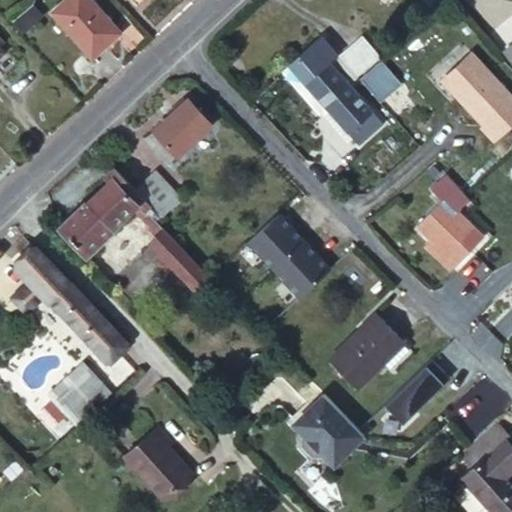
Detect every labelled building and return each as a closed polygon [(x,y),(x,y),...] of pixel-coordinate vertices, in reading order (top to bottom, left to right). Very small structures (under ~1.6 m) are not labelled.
[(91,0),(64,0),(53,10),(92,56),(120,32),(91,0)] [(441,0),(424,0),(433,9),(442,1),(441,0)] [(33,4),(15,21),(25,30),(44,14),(33,4)] [(426,6),(420,11),(425,16),(431,11),(426,6)] [(281,70),(298,90),(328,64),(336,56),(318,36),(281,70)] [(338,57),(356,77),(379,57),(361,38),(338,57)] [(511,46),(503,54),(511,63),(511,46)] [(393,80),(377,63),(364,75),(380,92),(393,80)] [(328,64),(298,90),(320,115),(326,109),(351,137),(358,144),(381,123),(328,64)] [(511,89),(496,106),(511,122),(511,89)] [(186,98),(142,139),(166,164),(211,124),(186,98)] [(326,109),(320,115),(345,142),(351,137),(326,109)] [(471,168),(477,173),(498,148),(492,143),(471,168)] [(135,188),(117,169),(83,202),(82,201),(57,225),(87,257),(113,232),(111,230),(132,210),(147,225),(145,227),(154,236),(162,228),(154,219),(159,214),(135,188)] [(153,171),(135,188),(159,214),(177,197),(153,171)] [(441,198),(414,225),(454,265),(482,238),(441,198)] [(281,215),(250,246),(305,302),(336,271),(281,215)] [(162,228),(154,236),(148,242),(159,254),(153,260),(164,271),(170,266),(180,277),(195,263),(162,228)] [(23,236),(14,244),(24,255),(34,247),(23,236)] [(115,334),(34,247),(14,264),(30,280),(40,291),(97,351),(103,346),(113,355),(121,348),(111,338),(115,334)] [(484,255),(465,274),(485,293),(509,268),(499,259),(494,263),(484,255)] [(207,277),(195,263),(180,277),(192,290),(207,277)] [(216,286),(207,277),(192,290),(201,300),(216,286)] [(30,280),(17,292),(12,298),(22,308),(26,304),(31,306),(38,299),(37,294),(40,291),(30,280)] [(369,320),(358,331),(329,359),(357,388),(383,362),(402,344),(403,343),(375,314),(369,320)] [(354,326),(358,331),(369,320),(364,317),(354,326)] [(125,344),(115,334),(111,338),(121,348),(125,344)] [(402,344),(383,362),(389,368),(408,351),(402,344)] [(106,362),(113,355),(103,346),(97,351),(106,362)] [(46,392),(64,412),(99,380),(82,360),(46,392)] [(407,427),(449,388),(428,365),(386,405),(407,427)] [(52,423),(61,435),(110,391),(99,380),(64,412),(52,423)] [(362,434),(322,393),(291,424),(301,433),(299,435),(298,447),(309,458),(321,459),(323,456),(333,466),(351,448),(349,446),(362,434)] [(459,478),(489,511),(511,511),(511,483),(507,477),(511,472),(511,447),(506,440),(510,436),(495,420),(457,453),(470,468),(459,478)] [(154,425),(123,454),(160,496),(189,470),(166,444),(169,441),(154,425)]
